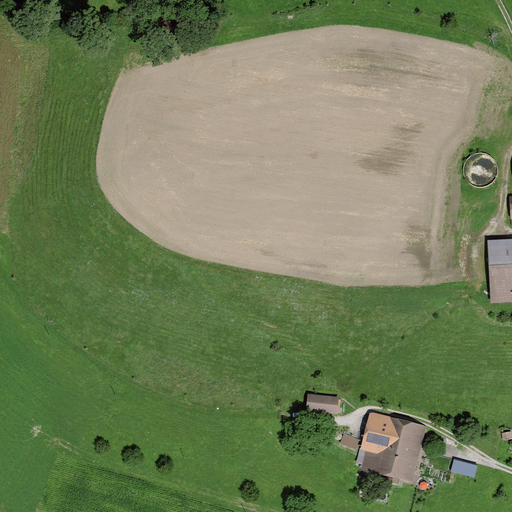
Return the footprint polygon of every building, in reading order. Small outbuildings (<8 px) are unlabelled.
[(492,304),(511,302),(511,237),(487,240),(492,304)] [(338,397),(307,394),(305,409),(336,413),(338,397)] [(424,426),(368,413),(359,450),(385,456),(381,476),(410,483),(424,426)] [(509,433),(500,434),(500,441),(510,440),(509,433)] [(344,434),(342,442),(357,446),(359,437),(344,434)] [(451,469),(475,476),(479,463),(455,457),(451,469)]
